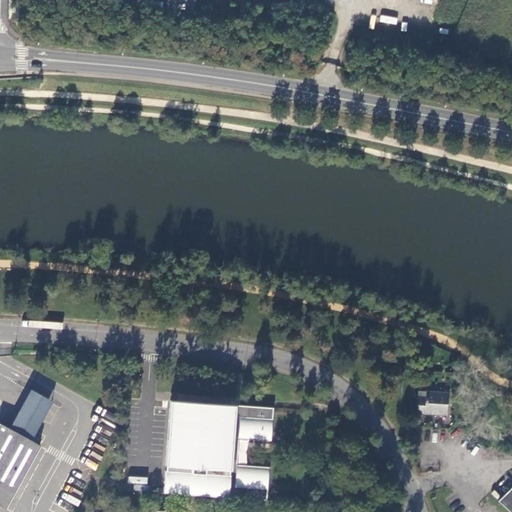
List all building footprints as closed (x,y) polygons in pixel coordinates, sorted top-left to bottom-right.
[(52,402),(31,389),(9,429),(31,441),(52,402)] [(424,396),(417,396),(416,412),(445,413),(447,392),(424,391),(424,396)] [(270,440),(273,407),(170,400),(163,492),(228,497),(228,496),(233,496),(233,497),(266,499),(269,467),(236,464),(238,438),(270,440)] [(31,441),(9,429),(0,423),(0,487),(13,495),(40,446),(31,441)] [(511,511),(511,486),(499,501),(511,511)] [(0,487),(0,505),(6,508),(13,495),(0,487)]
